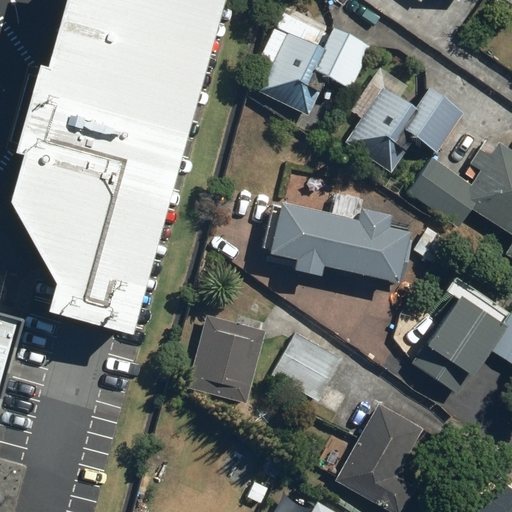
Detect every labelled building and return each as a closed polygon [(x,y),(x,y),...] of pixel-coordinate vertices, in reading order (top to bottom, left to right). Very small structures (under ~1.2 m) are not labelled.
[(42,0),(0,161),(0,223),(31,278),(26,310),(119,333),(206,0),(42,0)] [(318,84),(345,96),(369,44),(283,5),(257,61),(268,66),(255,95),(303,116),(318,84)] [(407,146),(425,158),(455,115),(419,90),(414,96),(375,69),(350,105),(363,114),(343,143),(387,174),(407,146)] [(511,154),(493,142),(466,183),(426,157),(401,195),(450,227),(463,206),(511,238),(511,240),(502,256),(511,262),(511,154)] [(397,237),(375,233),(378,220),(356,216),(359,200),(330,194),(326,219),(264,207),(254,260),(282,266),(280,278),(308,284),(310,272),(387,287),(397,237)] [(451,397),(502,317),(456,287),(404,367),(451,397)] [(0,364),(12,318),(0,314),(0,364)] [(241,406),(260,332),(200,318),(181,391),(241,406)] [(339,359),(295,332),(267,377),(312,404),(339,359)] [(391,478),(417,432),(373,407),(330,484),(379,511),(398,511),(411,490),(391,478)] [(475,496),(464,511),(511,511),(511,489),(500,482),(487,503),(475,496)]
